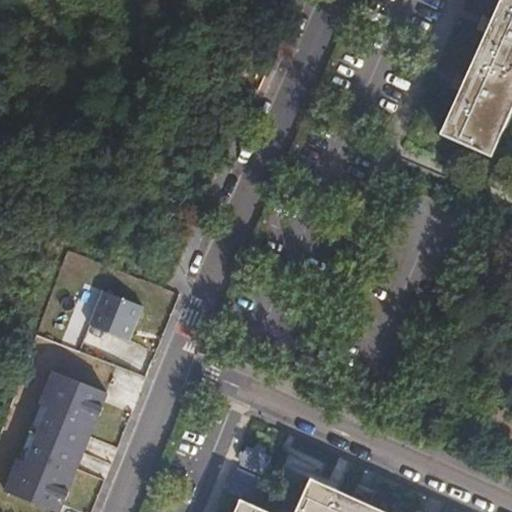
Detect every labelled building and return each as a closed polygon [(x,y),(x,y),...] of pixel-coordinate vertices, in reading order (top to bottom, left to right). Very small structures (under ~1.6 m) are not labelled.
[(511,0),(498,0),(440,127),(487,148),(511,95),(511,0)] [(139,303),(98,286),(84,320),(126,337),(139,303)] [(107,392),(54,371),(30,432),(56,441),(84,451),(107,392)] [(56,441),(30,432),(7,492),(59,511),(60,511),(84,451),(56,441)] [(384,511),(307,476),(289,511),(274,511),(236,495),(229,511),(384,511)]
